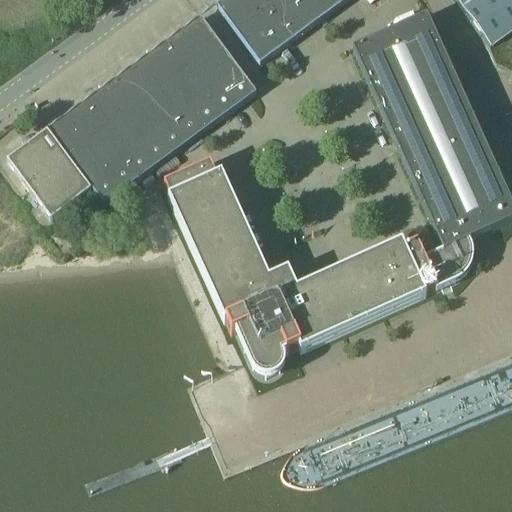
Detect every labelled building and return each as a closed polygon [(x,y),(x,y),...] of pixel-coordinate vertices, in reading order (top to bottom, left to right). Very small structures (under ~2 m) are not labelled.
[(259,69),(353,0),(229,0),(216,10),(259,69)] [(511,225),(511,212),(475,131),(426,21),(352,54),(442,255),(443,257),(468,245),(511,225)] [(103,210),(223,122),(255,98),(200,22),(47,134),(103,210)] [(46,134),(6,164),(50,224),(90,194),(46,134)] [(296,295),(287,275),(268,284),(221,179),(215,182),(209,169),(186,180),(163,190),(168,203),(167,203),(224,328),(225,328),(231,340),(234,339),(250,374),(252,377),(254,379),(256,381),(259,383),(261,384),(264,385),(267,385),(271,384),(273,383),(276,382),(279,380),(281,378),(282,375),(283,372),(284,369),(284,366),(283,363),(282,360),(298,353),(300,357),(425,301),(424,299),(435,295),(435,296),(445,292),(455,287),(457,286),(459,285),(461,284),(464,280),(466,279),(467,277),(468,275),(469,273),(471,270),(471,267),(472,264),(472,261),(472,257),(472,254),(471,251),(470,248),(468,245),(443,257),(442,255),(423,263),(416,248),(404,253),(401,247),(296,295)]
